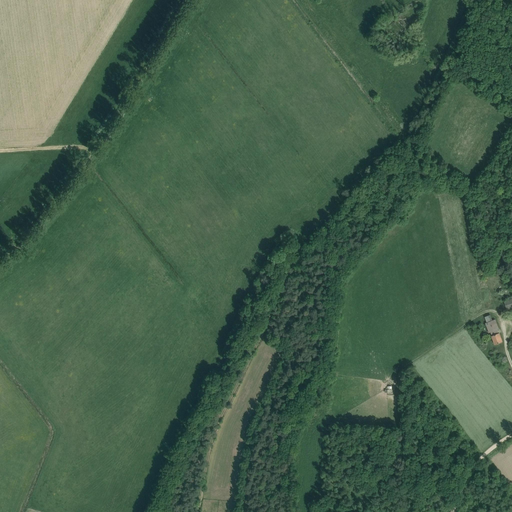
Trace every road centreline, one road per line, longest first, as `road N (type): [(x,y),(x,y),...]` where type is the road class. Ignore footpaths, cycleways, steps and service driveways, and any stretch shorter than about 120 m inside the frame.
road 1 (track): [(201,511),(220,421),(293,255),(420,125),(444,74)]
road 2 (track): [(399,377),(488,311),(503,320),(511,364)]
